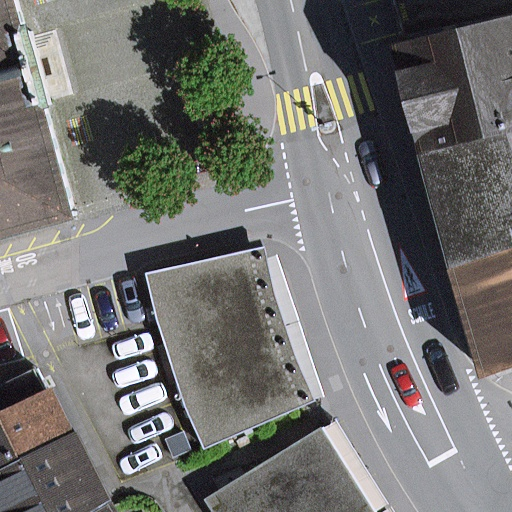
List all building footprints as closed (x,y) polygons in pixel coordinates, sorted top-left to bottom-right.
[(48,107),(53,105),(43,68),(33,32),(29,33),(19,0),(0,0),(0,237),(78,216),(48,107)] [(511,135),(511,24),(403,50),(430,156),(511,135)] [(511,135),(430,156),(447,218),(460,265),(511,246),(511,135)] [(491,377),(511,369),(511,246),(460,265),(491,377)] [(317,401),(297,357),(266,248),(252,252),(283,362),(303,407),(317,401)] [(303,407),(283,362),(252,252),(149,275),(187,406),(207,449),(303,407)] [(0,472),(74,435),(39,370),(0,388),(0,472)] [(210,502),(216,511),(371,511),(322,433),(210,502)] [(0,511),(101,511),(111,508),(107,501),(74,435),(0,472),(0,511)]
